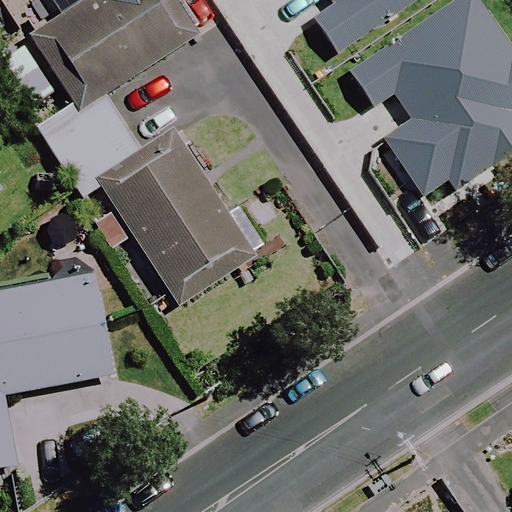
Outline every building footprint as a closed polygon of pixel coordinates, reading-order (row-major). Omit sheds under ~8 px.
[(33,29),(38,37),(32,41),(75,112),(150,67),(149,64),(200,37),(180,0),(88,0),(91,5),(61,23),(46,0),(1,0),(23,35),(33,29)] [(410,0),(244,0),(303,79),(325,62),(350,96),(388,68),(403,88),(450,53),(410,0)] [(55,102),(24,50),(0,64),(0,71),(28,118),(55,102)] [(80,209),(104,194),(179,311),(259,259),(177,133),(143,155),(105,97),(36,142),(80,209)] [(117,378),(97,274),(0,292),(0,472),(19,469),(6,400),(117,378)]
